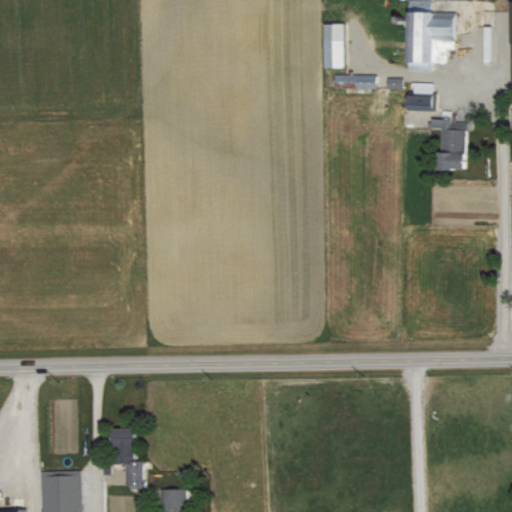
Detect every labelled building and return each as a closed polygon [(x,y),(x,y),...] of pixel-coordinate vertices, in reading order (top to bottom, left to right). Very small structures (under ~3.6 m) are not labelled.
[(412,0),(410,68),(435,69),(436,60),(449,60),(449,47),(458,47),(459,10),(433,9),(433,0),(412,0)] [(327,21),(328,66),(348,66),(347,21),(327,21)] [(379,88),(379,73),(337,72),(337,86),(379,88)] [(390,87),(406,87),(405,75),(389,76),(390,87)] [(437,108),(438,93),(412,92),(411,108),(437,108)] [(470,119),(457,119),(457,108),(445,108),(445,116),(435,116),(435,127),(446,127),(445,167),(469,168),(470,119)] [(129,484),(147,484),(147,459),(141,459),(141,426),(119,426),(119,461),(129,461),(129,484)] [(85,511),(85,468),(45,469),(45,511),(85,511)] [(167,511),(190,511),(190,486),(167,487),(167,511)]
